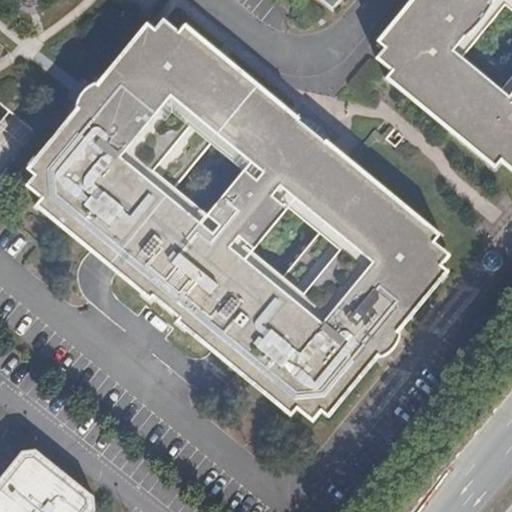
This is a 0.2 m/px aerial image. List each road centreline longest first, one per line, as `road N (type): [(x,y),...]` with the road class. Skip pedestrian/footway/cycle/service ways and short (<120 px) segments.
road 1 (unclassified): [(511,258),(338,470),(294,483),(253,473),(0,270)]
road 2 (unclassified): [(222,0),(297,58),(330,48),(370,0)]
